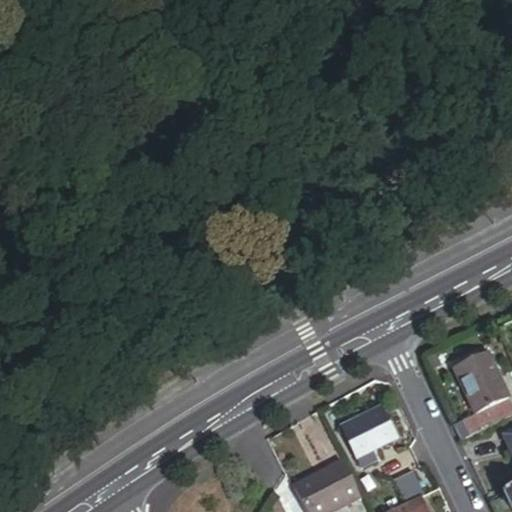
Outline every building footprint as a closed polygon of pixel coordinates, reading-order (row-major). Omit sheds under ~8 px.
[(465,424),(471,437),(511,418),(511,398),(491,355),(457,371),(478,418),(465,424)] [(381,409),(341,429),(355,459),(370,451),(396,439),(381,409)] [(370,451),(355,459),(358,464),(373,456),(370,451)] [(342,464),(292,488),(303,511),(340,511),(361,502),(342,464)] [(410,473),(395,480),(405,502),(432,490),(428,480),(416,485),(410,473)] [(397,510),(392,511),(432,511),(425,496),(397,510)]
